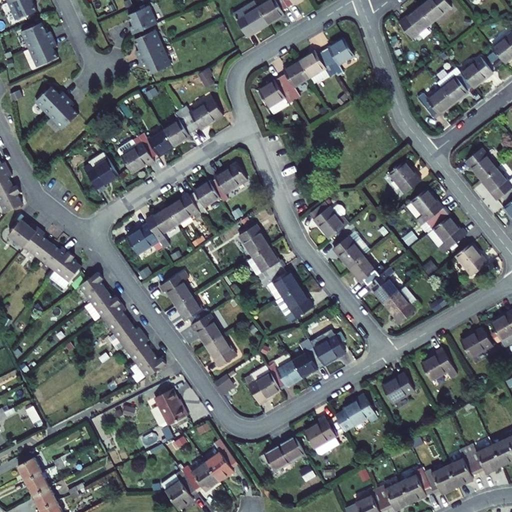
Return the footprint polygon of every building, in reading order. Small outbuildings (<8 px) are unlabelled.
[(14,0),(10,2),(18,20),(38,11),(33,0),(14,0)] [(248,37),(269,23),(259,6),(255,0),(246,5),(250,11),(237,19),(248,37)] [(269,0),(259,6),(269,23),(285,14),(283,10),(288,7),(284,0),(269,0)] [(452,7),(446,0),(427,0),(420,6),(432,22),(452,7)] [(234,13),(237,19),(250,11),(246,5),(234,13)] [(130,27),(134,34),(155,24),(147,6),(129,15),(134,25),(130,27)] [(400,22),(412,38),(432,22),(420,6),(400,22)] [(23,31),(31,49),(55,38),(51,31),(48,33),(43,22),(23,31)] [(137,51),(140,58),(164,47),(156,30),(136,39),(140,49),(137,51)] [(505,63),(511,57),(511,32),(493,47),(505,63)] [(355,54),(345,37),(323,50),(337,73),(338,75),(344,72),(339,64),(355,54)] [(31,49),(39,67),(59,57),(54,47),(58,45),(55,38),(31,49)] [(147,64),(152,74),(172,65),(164,47),(140,58),(143,65),(147,64)] [(310,77),(314,84),(329,74),(330,77),(337,73),(323,50),(318,54),(316,50),(300,60),(310,77)] [(481,56),(461,72),(472,86),(474,88),(493,72),(481,56)] [(281,77),(295,100),(301,97),(295,86),(310,77),(300,60),(284,70),(286,73),(281,77)] [(442,87),(454,103),(469,91),(468,90),(472,86),(461,72),(457,67),(438,82),(442,87)] [(198,74),(207,88),(215,83),(206,69),(198,74)] [(295,100),(281,77),(259,90),(274,114),(290,104),(289,103),(295,100)] [(37,101),(50,115),(69,97),(64,91),(61,94),(53,86),(37,101)] [(434,118),(454,103),(442,87),(428,98),(424,93),(418,97),(434,118)] [(12,94),(13,102),(24,97),(21,90),(12,94)] [(50,115),(64,129),(80,114),(72,106),(75,103),(69,97),(50,115)] [(181,109),(195,131),(200,127),(201,129),(224,115),(213,98),(191,112),(187,106),(181,109)] [(190,134),(195,131),(181,109),(176,113),(180,119),(164,129),(175,146),(191,136),(190,134)] [(139,136),(153,157),(158,154),(160,156),(175,146),(164,129),(149,139),(145,132),(139,136)] [(149,165),(156,161),(153,157),(139,136),(139,135),(120,148),(119,151),(133,173),(148,163),(149,165)] [(482,147),(466,160),(482,179),(498,167),(482,147)] [(105,185),(120,175),(105,153),(84,166),(100,192),(107,188),(105,185)] [(0,172),(9,168),(6,161),(2,163),(0,158),(0,172)] [(389,173),(406,193),(421,180),(405,160),(389,173)] [(220,197),(222,200),(228,197),(226,194),(248,179),(237,162),(215,177),(216,178),(211,182),(220,197)] [(498,167),(482,179),(498,199),(511,187),(511,178),(509,181),(498,167)] [(0,193),(14,186),(9,177),(13,175),(9,168),(0,172),(0,193)] [(205,207),(220,197),(211,182),(210,180),(194,190),(195,192),(190,195),(202,214),(208,211),(205,207)] [(21,192),(18,185),(14,186),(0,193),(0,202),(6,213),(23,204),(18,193),(21,192)] [(452,214),(445,206),(444,207),(428,187),(412,200),(423,214),(417,219),(422,226),(425,223),(432,230),(434,228),(450,215),(452,214)] [(183,197),(168,207),(178,224),(194,214),(196,218),(202,214),(190,195),(188,193),(183,197)] [(314,218),(330,238),(348,224),(342,216),(345,214),(345,209),(342,205),(338,203),(332,208),(329,205),(329,206),(325,201),(310,212),(315,218),(314,218)] [(164,233),(178,224),(168,207),(147,220),(149,223),(164,247),(165,248),(171,244),(164,233)] [(462,229),(450,215),(434,228),(432,230),(428,233),(444,253),(468,234),(463,228),(462,229)] [(25,247),(39,228),(33,223),(31,226),(22,219),(9,235),(25,247)] [(164,247),(149,223),(127,237),(138,254),(154,244),(158,251),(164,247)] [(256,224),(240,234),(254,256),(270,245),(256,224)] [(45,233),(39,228),(25,247),(39,258),(52,242),(43,236),(45,233)] [(355,231),(349,235),(353,241),(359,236),(355,231)] [(349,235),(333,248),(349,267),(365,255),(371,250),(359,236),(353,241),(349,235)] [(39,258),(54,270),(69,251),(63,246),(61,249),(52,242),(39,258)] [(472,276),(488,263),(472,242),(456,256),(472,276)] [(254,256),(248,259),(262,280),(284,266),(285,265),(281,259),(280,260),(270,245),(254,256)] [(75,256),(69,251),(54,270),(70,282),(82,266),(73,259),(75,256)] [(365,279),(369,284),(384,271),(380,266),(377,269),(365,255),(349,267),(361,282),(365,279)] [(431,259),(422,267),(429,275),(439,268),(431,259)] [(274,281),(284,296),(300,285),(290,270),(287,272),(284,266),(262,280),(265,286),(274,281)] [(373,290),(384,304),(400,291),(388,277),(394,273),(390,267),(384,271),(369,284),(366,286),(370,292),(373,290)] [(167,290),(176,305),(193,295),(184,280),(189,277),(185,270),(160,286),(164,292),(167,290)] [(99,271),(79,285),(91,301),(107,289),(101,280),(104,278),(99,271)] [(277,300),(291,321),(314,307),(300,285),(284,296),(277,300)] [(392,319),(398,326),(422,306),(406,286),(400,291),(384,304),(395,317),(392,319)] [(114,298),(107,289),(91,301),(102,316),(121,302),(117,296),(114,298)] [(193,295),(176,305),(186,321),(190,319),(193,324),(210,313),(207,309),(204,311),(193,295)] [(102,316),(113,331),(130,319),(123,310),(126,308),(121,302),(102,316)] [(511,310),(492,322),(506,346),(511,342),(511,310)] [(197,330),(206,345),(223,334),(210,313),(193,324),(191,325),(195,332),(197,330)] [(130,319),(113,331),(125,347),(144,332),(139,326),(136,328),(130,319)] [(483,327),(461,340),(471,357),(494,344),(483,327)] [(136,362),(152,350),(146,341),(149,339),(144,332),(125,347),(136,362)] [(220,366),(237,355),(223,334),(206,345),(220,366)] [(324,364),(346,352),(336,334),(314,347),(324,364)] [(293,359),(303,377),(324,364),(314,347),(309,338),(300,344),(305,352),(293,359)] [(422,363),(432,380),(448,371),(451,378),(458,374),(443,348),(436,351),(437,354),(422,363)] [(152,350),(136,362),(147,377),(167,363),(162,356),(159,359),(152,350)] [(267,365),(281,389),(303,377),(293,359),(289,353),(267,365)] [(273,394),(281,389),(267,365),(245,378),(259,402),(273,394)] [(405,373),(383,386),(393,403),(415,390),(405,373)] [(234,387),(236,386),(227,374),(225,375),(234,387)] [(225,375),(215,382),(223,394),(234,387),(225,375)] [(181,404),(173,388),(155,397),(159,406),(163,413),(156,417),(160,425),(164,426),(168,423),(169,425),(188,415),(182,404),(181,404)] [(336,416),(345,431),(369,417),(372,422),(379,417),(365,393),(358,397),(359,399),(344,408),(345,411),(336,416)] [(259,402),(260,404),(274,396),(273,394),(259,402)] [(152,409),(156,417),(163,413),(159,406),(152,409)] [(0,414),(0,419),(0,420),(16,412),(14,408),(5,412),(0,414)] [(320,421),(304,431),(314,448),(316,448),(319,453),(322,454),(340,443),(336,436),(337,435),(325,415),(318,419),(320,421)] [(493,444),(503,465),(511,460),(511,431),(507,434),(508,437),(493,444)] [(296,436),(265,453),(275,471),(297,458),(298,461),(307,456),(296,436)] [(207,462),(221,481),(235,470),(233,467),(239,463),(221,438),(215,443),(221,452),(207,462)] [(467,447),(479,472),(485,469),(487,473),(503,465),(493,444),(477,451),(474,443),(467,447)] [(448,465),(458,486),(474,479),(472,475),(479,472),(467,447),(460,450),(464,458),(448,465)] [(35,456),(18,465),(26,480),(43,471),(35,456)] [(206,491),(221,481),(207,462),(193,472),(189,465),(183,470),(199,492),(204,488),(206,491)] [(434,492),(434,493),(441,490),(442,493),(458,486),(448,465),(433,472),(431,469),(424,472),(434,492)] [(417,474),(402,481),(411,502),(434,492),(424,472),(422,467),(415,470),(417,474)] [(193,496),(199,492),(183,470),(162,484),(180,509),(195,499),(193,496)] [(26,480),(34,494),(50,486),(43,471),(26,480)] [(378,488),(387,509),(394,506),(395,509),(411,502),(402,481),(386,488),(385,485),(378,488)] [(34,494),(41,509),(58,500),(50,486),(34,494)] [(381,511),(387,509),(378,488),(371,491),(372,494),(357,502),(361,511),(381,511)] [(41,509),(42,511),(63,511),(58,500),(41,509)]
